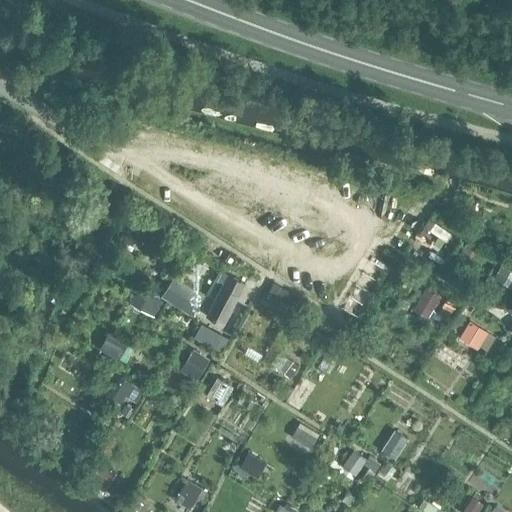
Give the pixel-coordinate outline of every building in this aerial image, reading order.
[(451,230),(431,218),(426,226),(446,238),(451,230)] [(148,231),(129,221),(120,237),(139,248),(148,231)] [(468,240),(459,257),(470,263),(479,245),(468,240)] [(153,270),(146,281),(154,286),(161,275),(153,270)] [(228,273),(206,315),(224,325),(247,283),(228,273)] [(203,296),(171,276),(160,294),(192,314),(203,296)] [(156,313),(163,301),(140,287),(133,299),(156,313)] [(426,287),(413,308),(429,317),(442,296),(426,287)] [(496,337),(470,320),(459,337),(478,349),(480,345),(488,350),(496,337)] [(135,345),(110,331),(100,348),(119,359),(125,350),(130,354),(129,356),(139,362),(145,353),(134,347),(135,345)] [(194,347),(180,369),(196,379),(200,373),(202,374),(210,361),(209,360),(210,357),(194,347)] [(284,374),(292,360),(279,351),(270,365),(284,374)] [(223,405),(235,385),(218,375),(206,395),(223,405)] [(118,377),(109,392),(122,400),(126,395),(133,399),(138,390),(118,377)] [(305,380),(296,393),(305,399),(314,386),(305,380)] [(329,410),(339,393),(325,384),(314,401),(329,410)] [(32,421),(25,430),(35,438),(42,428),(32,421)] [(301,441),(309,427),(300,422),(292,436),(301,441)] [(395,429),(382,449),(395,458),(409,438),(395,429)] [(237,463),(234,468),(246,475),(249,471),(259,477),(267,462),(249,451),(241,465),(237,463)] [(364,463),(376,471),(381,464),(369,455),(364,463)] [(95,456),(86,470),(93,474),(101,462),(102,460),(95,456)] [(116,472),(101,462),(93,474),(92,476),(107,485),(116,472)] [(188,478),(175,499),(191,508),(203,488),(188,478)] [(473,496),(462,511),(478,511),(484,503),(473,496)] [(435,511),(438,508),(427,501),(423,508),(429,511),(435,511)] [(295,511),(280,503),(275,511),(295,511)]
